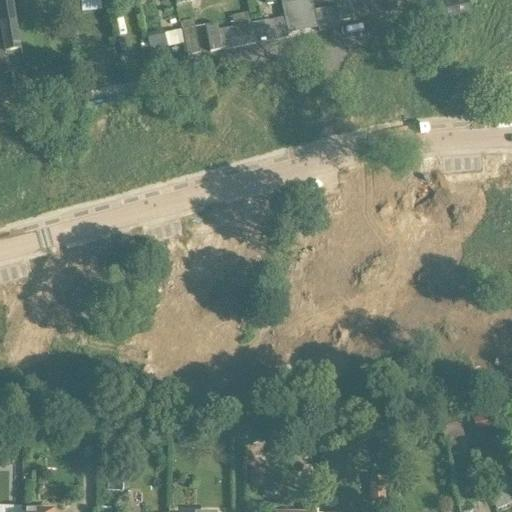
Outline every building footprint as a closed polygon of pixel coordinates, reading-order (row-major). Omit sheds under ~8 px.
[(310,0),(307,0),(290,3),(282,5),(288,35),(317,29),(312,7),(310,0)] [(369,17),(366,0),(333,0),(334,3),(338,23),(369,17)] [(366,0),(369,17),(400,11),(398,0),(366,0)] [(458,0),(442,2),(444,20),(446,20),(470,16),(467,0),(458,0)] [(0,4),(0,33),(3,56),(7,55),(21,53),(13,2),(0,4)] [(419,24),(444,20),(442,2),(416,6),(417,8),(419,24)] [(312,7),(317,29),(338,25),(338,23),(334,3),(312,7)] [(255,45),(251,25),(249,14),(232,17),(234,28),(218,31),(222,51),(255,45)] [(251,25),(255,45),(287,40),(283,20),(251,25)] [(199,56),(193,22),(181,24),(188,58),(199,56)] [(222,51),(218,31),(217,25),(205,28),(210,53),(222,51)] [(511,85),(511,29),(494,79),(511,85)] [(7,55),(10,76),(12,88),(0,90),(0,125),(31,121),(21,53),(7,55)] [(367,112),(399,122),(415,67),(383,57),(367,112)] [(254,92),(241,144),(275,152),(287,100),(254,92)] [(134,121),(111,173),(142,187),(165,135),(134,121)] [(0,160),(0,211),(19,217),(35,163),(2,153),(0,160)] [(511,180),(478,281),(511,291),(511,180)] [(357,240),(389,253),(406,211),(375,198),(357,240)] [(219,234),(182,336),(214,348),(252,246),(219,234)] [(34,280),(34,267),(2,267),(2,280),(34,280)] [(62,276),(30,379),(63,390),(95,287),(62,276)] [(340,283),(306,382),(338,393),(372,294),(340,283)] [(447,358),(511,379),(511,342),(458,325),(447,358)] [(185,345),(159,403),(191,417),(217,359),(185,345)] [(424,411),(412,411),(412,423),(424,423),(424,411)] [(444,443),(463,439),(457,412),(438,416),(444,443)] [(311,446),(311,432),(311,420),(264,421),(264,442),(290,441),(290,446),(311,446)] [(333,423),(321,429),(327,441),(339,434),(333,423)] [(122,424),(122,437),(143,437),(143,424),(122,424)] [(26,426),(26,439),(42,439),(42,426),(26,426)] [(176,437),(180,448),(190,444),(187,433),(176,437)] [(264,486),(261,470),(250,473),(253,488),(264,486)] [(390,479),(372,479),(371,504),(389,504),(390,479)] [(497,511),(510,506),(500,484),(487,489),(497,511)]
